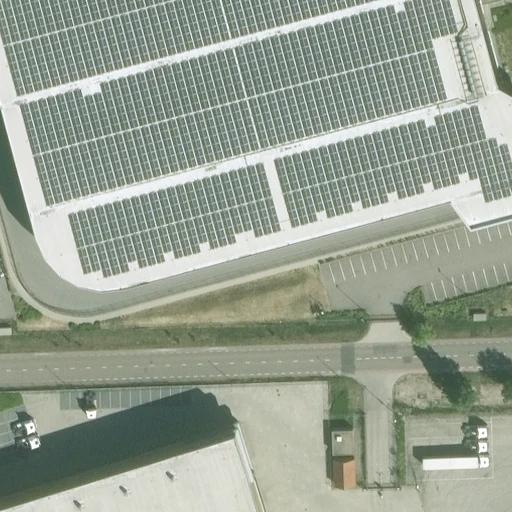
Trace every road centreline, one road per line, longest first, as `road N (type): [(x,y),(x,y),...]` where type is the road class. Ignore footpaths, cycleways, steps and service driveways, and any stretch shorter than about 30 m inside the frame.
road 1 (unknown): [(0,234),(51,306),(72,317),(200,294),(511,205)]
road 2 (unclassified): [(0,372),(511,355)]
